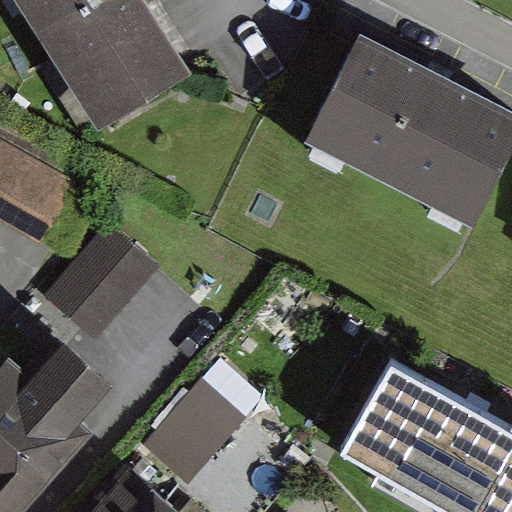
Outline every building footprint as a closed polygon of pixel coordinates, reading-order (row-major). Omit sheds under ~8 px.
[(0,0),(0,13),(97,171),(190,110),(148,36),(198,11),(191,0),(0,0)] [(511,123),(511,101),(354,15),(297,120),(464,211),(511,123)] [(73,210),(0,176),(0,258),(42,277),(73,210)] [(99,265),(33,330),(80,376),(147,312),(99,265)] [(511,511),(511,422),(386,353),(334,447),(452,511),(511,511)] [(2,392),(0,393),(0,511),(51,511),(87,475),(77,466),(117,428),(59,385),(27,416),(2,392)] [(142,511),(128,498),(114,511),(142,511)]
